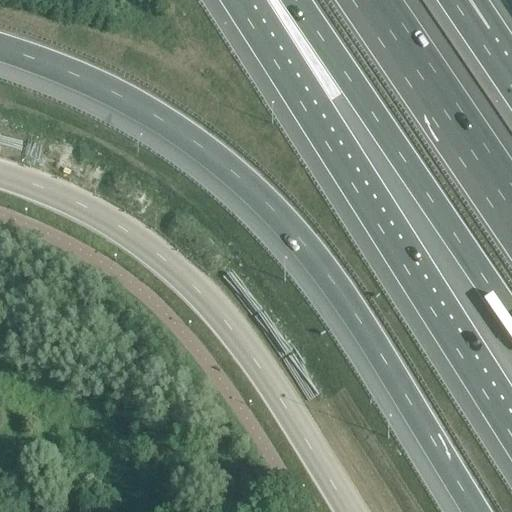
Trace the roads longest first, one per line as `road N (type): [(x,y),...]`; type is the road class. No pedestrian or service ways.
road 1 (motorway): [(0,49),(160,116),(271,208),(331,280),(476,511)]
road 2 (motorway): [(247,0),(307,111),(511,438)]
road 3 (motorway): [(289,0),(511,320)]
road 4 (motorway): [(511,199),(377,0)]
